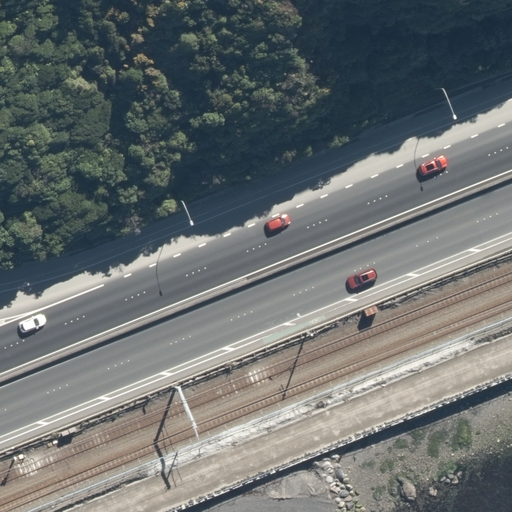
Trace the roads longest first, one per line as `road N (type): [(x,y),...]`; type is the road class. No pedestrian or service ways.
road 1 (trunk): [(511,208),(0,414)]
road 2 (trunk): [(150,286),(511,144)]
road 3 (trunk): [(0,349),(150,286)]
road 4 (trunk): [(0,300),(150,286)]
